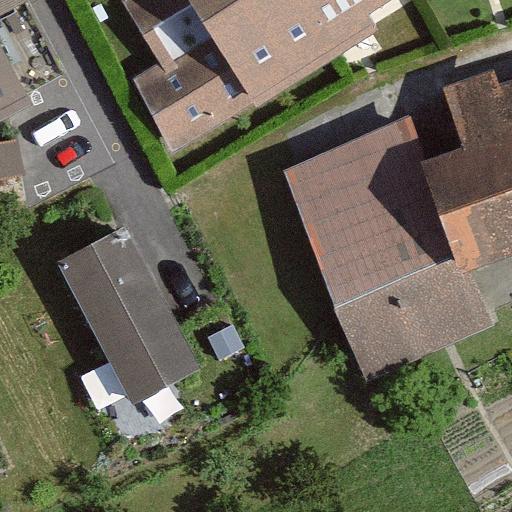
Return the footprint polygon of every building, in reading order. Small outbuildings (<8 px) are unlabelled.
[(0,0),(0,121),(13,113),(73,76),(33,0),(0,0)] [(176,0),(198,41),(131,77),(169,152),(246,111),(336,59),(377,28),(366,14),(387,0),(176,0)] [(468,264),(511,247),(511,87),(482,98),(457,108),(469,141),(428,157),(468,264)] [(468,264),(428,157),(415,122),(286,179),(335,314),(398,291),(468,264)] [(172,334),(124,241),(60,274),(131,410),(194,377),(172,334)] [(483,303),(468,264),(398,291),(423,358),(493,331),(483,303)]
